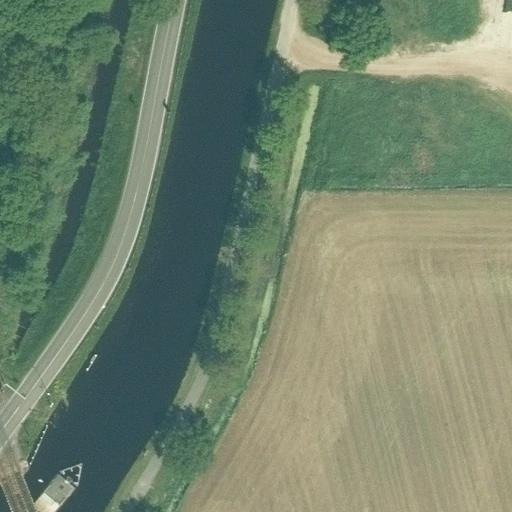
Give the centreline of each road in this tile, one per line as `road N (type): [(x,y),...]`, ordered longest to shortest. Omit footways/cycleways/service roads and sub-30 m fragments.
road 1 (unclassified): [(123,511),(201,376),(292,0)]
road 2 (secondary): [(0,435),(80,322),(117,249),(174,0)]
